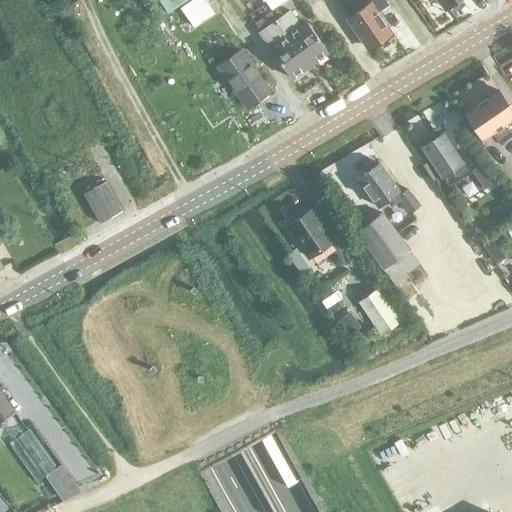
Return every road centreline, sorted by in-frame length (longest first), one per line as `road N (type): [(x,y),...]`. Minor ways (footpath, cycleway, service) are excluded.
road 1 (tertiary): [(0,312),(511,19)]
road 2 (trunk): [(298,511),(11,0)]
road 3 (trunk): [(0,57),(249,511)]
road 4 (track): [(511,318),(66,511)]
